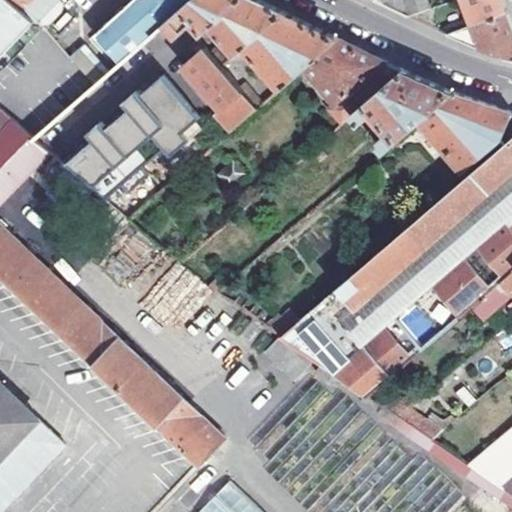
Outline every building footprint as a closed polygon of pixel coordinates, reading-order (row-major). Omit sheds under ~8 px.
[(0,0),(0,58),(38,19),(15,0),(0,0)] [(15,0),(38,19),(43,24),(48,24),(64,8),(63,1),(62,0),(15,0)] [(146,39),(161,26),(190,0),(131,0),(97,32),(125,58),(146,39)] [(203,33),(211,25),(239,0),(190,0),(161,26),(172,38),(180,31),(188,17),(203,33)] [(247,43),(283,11),(275,7),(260,0),(239,0),(211,25),(236,53),(247,43)] [(374,0),(374,1),(393,10),(407,17),(431,8),(426,0),(374,0)] [(503,6),(501,0),(465,0),(472,16),(466,19),(469,26),(506,12),(503,6)] [(433,29),(436,6),(431,8),(407,17),(433,29)] [(284,86),(308,65),(339,38),(298,18),(283,11),(247,43),(284,86)] [(511,28),(506,12),(469,26),(445,35),(474,47),(502,56),(511,59),(511,28)] [(343,122),(353,113),(405,68),(394,64),(339,38),(308,65),(338,99),(329,106),(343,122)] [(223,65),(260,108),(284,86),(247,43),(236,53),(223,65)] [(84,72),(97,64),(86,45),(73,53),(84,72)] [(233,130),(260,108),(223,65),(206,46),(186,64),(222,106),(216,112),(233,130)] [(405,68),(353,113),(361,122),(374,111),(389,127),(375,139),(384,150),(420,120),(455,91),(427,78),(405,68)] [(166,72),(64,162),(106,199),(126,183),(132,190),(151,173),(145,166),(168,146),(175,153),(193,137),(186,130),(201,117),(182,96),(185,94),(166,72)] [(420,120),(462,169),(500,137),(511,115),(511,109),(491,103),(455,91),(420,120)] [(0,107),(0,139),(17,122),(15,120),(0,107)] [(17,122),(35,138),(47,128),(25,109),(15,120),(17,122)] [(35,138),(17,122),(0,139),(0,205),(51,152),(35,138)] [(511,137),(283,334),(304,347),(305,348),(313,356),(316,358),(369,396),(473,306),(511,272),(511,137)] [(234,159),(219,172),(231,185),(246,171),(234,159)] [(0,226),(0,277),(199,466),(224,439),(0,226)] [(511,272),(473,306),(484,319),(511,295),(511,272)] [(304,347),(286,367),(297,378),(316,358),(313,356),(305,348),(304,347)] [(0,511),(65,445),(0,383),(0,511)] [(443,430),(409,407),(400,416),(433,439),(443,430)] [(498,454),(511,443),(511,428),(491,446),(498,454)] [(511,443),(498,454),(511,469),(511,443)] [(511,469),(498,454),(491,446),(469,464),(511,492),(511,469)] [(264,511),(231,480),(200,511),(264,511)] [(511,505),(511,493),(507,490),(501,498),(511,505)]
